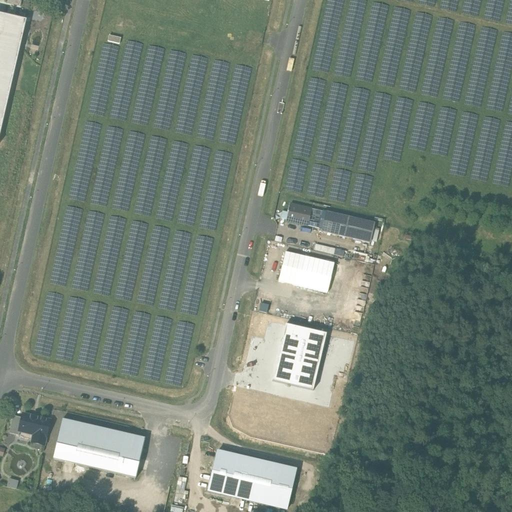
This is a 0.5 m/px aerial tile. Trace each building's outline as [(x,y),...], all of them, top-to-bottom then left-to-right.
[(0,134),(26,21),(0,14),(0,134)] [(377,52),(383,23),(370,20),(364,49),(377,52)] [(388,36),(386,57),(393,58),(393,56),(400,57),(403,36),(396,35),(395,37),(388,36)] [(411,39),(406,61),(418,64),(417,68),(419,69),(426,43),(411,39)] [(441,74),(448,47),(440,45),(440,48),(432,46),(426,70),(441,74)] [(453,51),(449,73),(464,75),(468,54),(453,51)] [(494,83),(509,84),(510,65),(495,64),(494,83)] [(198,93),(185,90),(182,106),(196,109),(197,102),(196,102),(198,93)] [(156,187),(161,166),(145,162),(141,182),(148,184),(148,185),(156,187)] [(165,171),(164,189),(180,190),(181,170),(174,169),(174,171),(165,171)] [(311,210),(290,205),(288,212),(287,212),(287,213),(288,213),(286,222),(307,227),(307,226),(311,210)] [(323,213),(311,210),(307,226),(319,229),(318,232),(369,244),(374,224),(323,212),(323,213)] [(334,264),(285,253),(278,282),(327,294),(334,264)] [(312,392),(326,335),(285,325),(271,382),(312,392)] [(22,419),(19,432),(34,435),(32,443),(43,446),(49,421),(23,415),(22,419)] [(19,432),(22,419),(13,417),(9,434),(18,437),(19,432)] [(145,440),(62,420),(52,460),(136,479),(145,440)] [(295,471),(217,452),(207,492),(286,511),(295,471)] [(8,478),(6,486),(16,489),(18,480),(8,478)]
